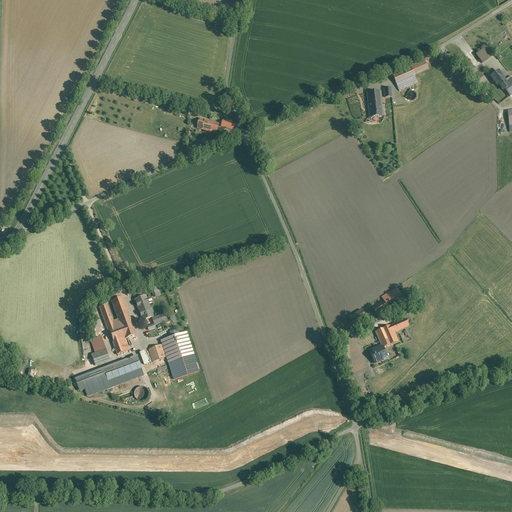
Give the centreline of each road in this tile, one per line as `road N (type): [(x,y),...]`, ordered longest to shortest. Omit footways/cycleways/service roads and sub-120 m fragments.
road 1 (unclassified): [(0,495),(222,488),(358,420)]
road 2 (unclassified): [(246,133),(358,420)]
road 3 (unclassified): [(246,133),(440,42)]
road 4 (unclassified): [(86,204),(246,133)]
road 5 (tertiary): [(134,0),(60,148)]
road 6 (unclassified): [(358,420),(486,370),(511,368)]
road 7 (unclassified): [(240,0),(227,86),(246,133)]
